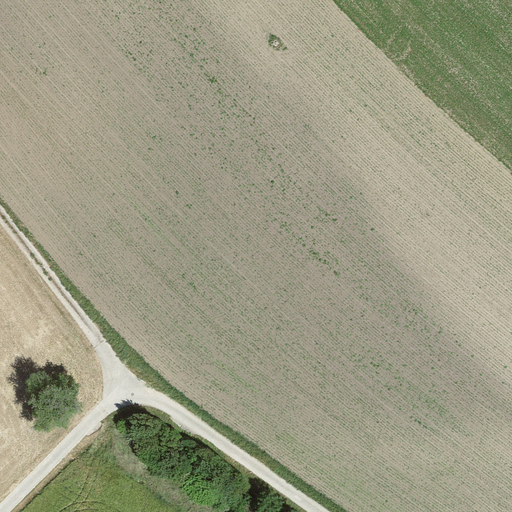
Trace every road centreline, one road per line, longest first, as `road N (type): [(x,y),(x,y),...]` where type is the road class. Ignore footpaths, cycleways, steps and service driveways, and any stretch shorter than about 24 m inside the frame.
road 1 (track): [(316,511),(129,379),(0,510)]
road 2 (track): [(129,379),(0,212)]
